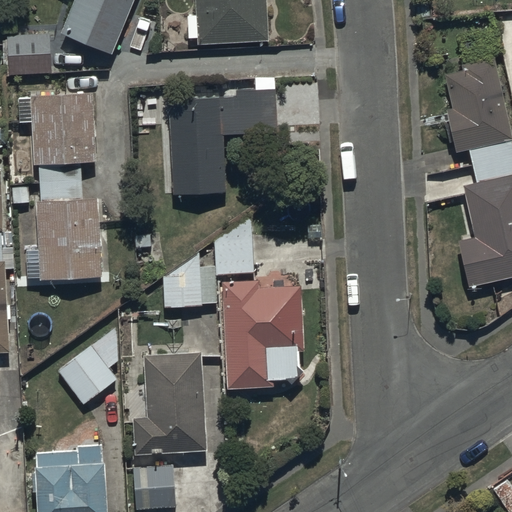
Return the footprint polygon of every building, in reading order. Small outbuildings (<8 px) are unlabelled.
[(73,0),(62,28),(114,49),(133,0),(73,0)] [(268,0),(196,0),(199,40),(270,37),(268,0)] [(52,30),(9,32),(11,68),(53,67),(52,30)] [(457,146),(470,143),(478,177),(511,168),(511,126),(495,52),(467,59),(469,65),(448,70),(456,103),(447,105),(457,146)] [(239,92),(172,96),(176,188),(229,184),(225,129),(280,125),(278,83),(238,86),(239,92)] [(28,245),(29,273),(104,271),(102,192),(85,193),(84,157),(98,157),(97,87),(34,89),(34,93),(19,93),(20,119),(35,119),(36,158),(41,158),(42,195),(40,195),(41,244),(28,245)] [(0,346),(11,347),(8,266),(18,266),(17,242),(4,243),(1,135),(0,135),(0,346)] [(511,168),(478,177),(463,181),(475,233),(460,236),(471,281),(511,271),(511,168)] [(217,270),(256,267),(253,211),(216,235),(217,270)] [(166,302),(204,301),(204,300),(217,299),(216,263),(202,263),(202,248),(165,272),(166,302)] [(262,275),(225,276),(231,383),(275,381),(275,373),(287,373),(292,378),(305,364),(299,359),(299,347),(305,347),(302,280),(263,282),(262,275)] [(117,324),(58,366),(86,401),(120,374),(112,364),(120,358),(119,328),(117,324)] [(204,347),(146,350),(149,410),(136,411),(138,449),(209,445),(204,347)] [(81,445),(39,448),(43,511),(111,511),(108,455),(105,456),(104,439),(80,441),(81,445)] [(176,462),(135,463),(136,503),(177,502),(176,462)]
